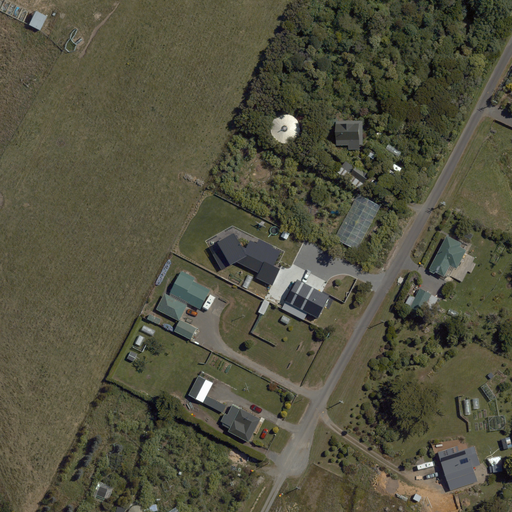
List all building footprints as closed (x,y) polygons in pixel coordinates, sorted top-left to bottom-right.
[(11,3),(5,16),(40,32),(45,19),(11,3)] [(360,123),(336,123),(336,136),(360,136),(360,123)] [(367,180),(349,167),(342,177),(361,190),(367,180)] [(440,237),(421,274),(435,281),(444,265),(453,270),(464,250),(440,237)] [(321,274),(281,256),(270,281),(310,298),(321,274)] [(204,294),(169,277),(150,316),(175,328),(184,311),(194,315),(204,294)] [(415,291),(405,311),(422,320),(433,300),(415,291)] [(266,299),(258,312),(264,316),(272,303),(266,299)] [(214,427),(248,444),(258,424),(225,407),(214,427)] [(465,447),(429,458),(441,497),(472,488),(465,466),(470,465),(465,447)]
